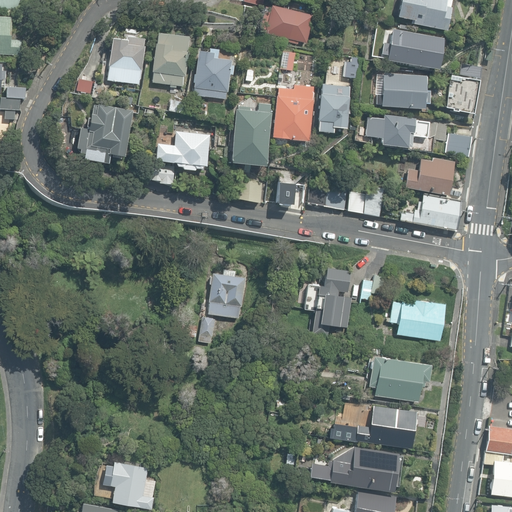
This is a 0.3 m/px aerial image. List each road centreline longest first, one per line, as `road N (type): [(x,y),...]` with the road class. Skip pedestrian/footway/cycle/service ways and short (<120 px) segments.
road 1 (residential): [(483,255),(60,185),(35,157),(34,122),(93,11),(110,0)]
road 2 (tertiary): [(483,255),(454,511)]
road 3 (tertiary): [(511,29),(483,255)]
road 4 (residential): [(0,313),(29,404),(18,511)]
